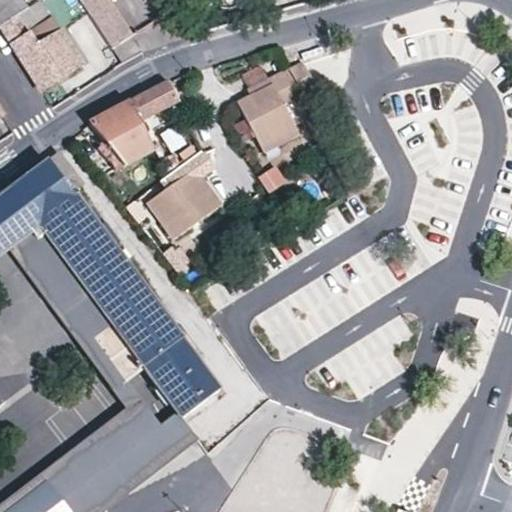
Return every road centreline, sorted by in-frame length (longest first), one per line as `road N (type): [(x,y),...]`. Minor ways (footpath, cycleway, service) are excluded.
road 1 (residential): [(44,135),(130,80),(177,61),(400,0)]
road 2 (residential): [(511,337),(453,511)]
